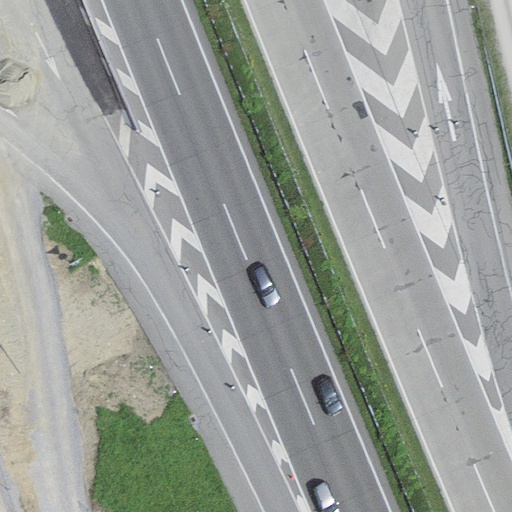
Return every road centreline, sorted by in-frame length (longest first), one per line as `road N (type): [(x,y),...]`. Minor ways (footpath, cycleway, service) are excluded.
road 1 (motorway): [(493,511),(284,0)]
road 2 (motorway): [(142,0),(350,511)]
